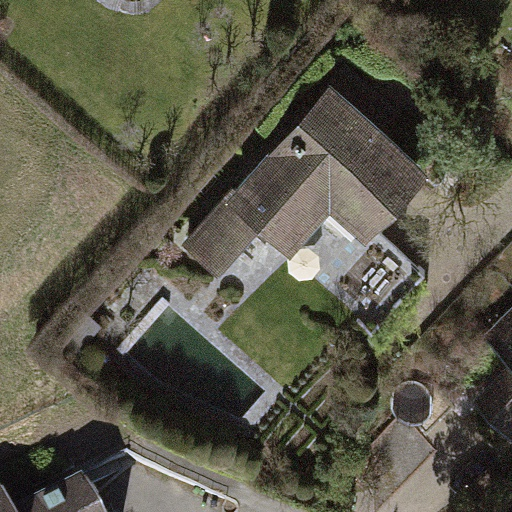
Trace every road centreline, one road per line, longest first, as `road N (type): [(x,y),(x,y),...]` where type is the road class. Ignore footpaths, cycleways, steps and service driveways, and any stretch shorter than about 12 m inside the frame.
road 1 (residential): [(511,212),(405,325)]
road 2 (residential): [(249,511),(134,469)]
